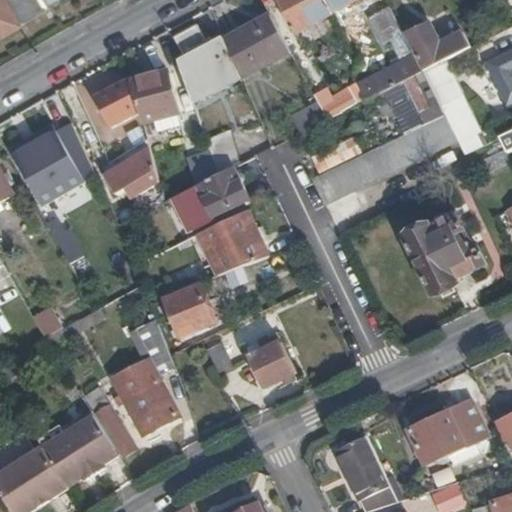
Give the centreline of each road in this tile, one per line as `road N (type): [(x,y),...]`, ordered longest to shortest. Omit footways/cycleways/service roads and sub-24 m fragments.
road 1 (residential): [(385,385),(285,168)]
road 2 (residential): [(180,0),(0,98)]
road 3 (residential): [(137,511),(269,437)]
road 4 (residential): [(385,385),(511,322)]
road 5 (residential): [(269,437),(385,385)]
